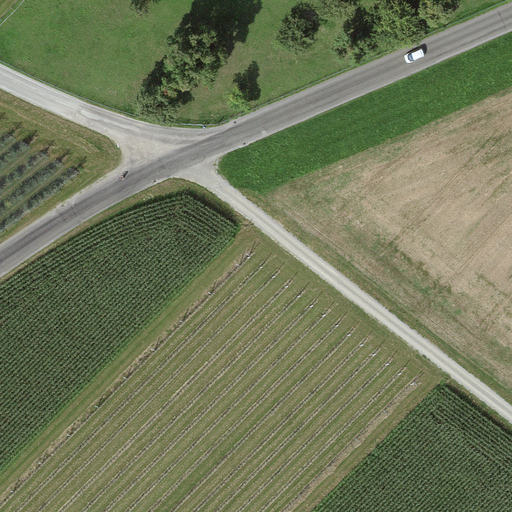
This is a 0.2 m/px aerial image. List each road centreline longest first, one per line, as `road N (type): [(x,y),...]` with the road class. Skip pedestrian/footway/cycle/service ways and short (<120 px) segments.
road 1 (track): [(172,152),(228,185),(511,415)]
road 2 (unclassified): [(172,152),(511,17)]
road 3 (unclassified): [(0,258),(172,152)]
road 4 (unclassified): [(172,152),(0,73)]
